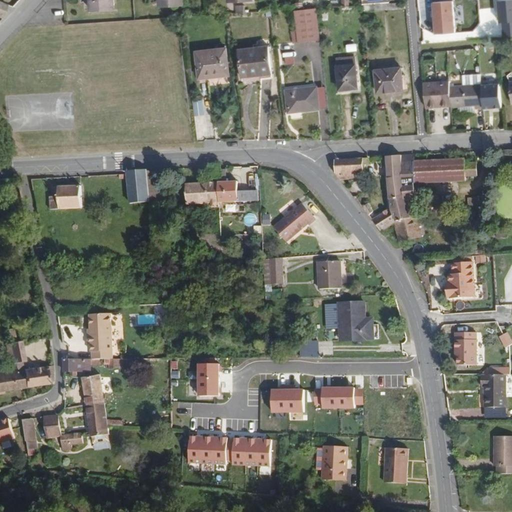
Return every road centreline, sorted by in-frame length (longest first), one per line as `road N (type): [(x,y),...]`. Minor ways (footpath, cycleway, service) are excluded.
road 1 (residential): [(0,413),(52,397),(61,380),(19,167)]
road 2 (secondary): [(303,165),(262,155),(19,167)]
road 3 (residential): [(196,410),(236,407),(243,376),(259,366),(427,369)]
road 4 (secondary): [(427,369),(394,273),(303,165)]
road 5 (residential): [(412,0),(423,144)]
road 6 (secondary): [(446,511),(427,369)]
road 7 (residential): [(423,144),(337,149),(303,165)]
